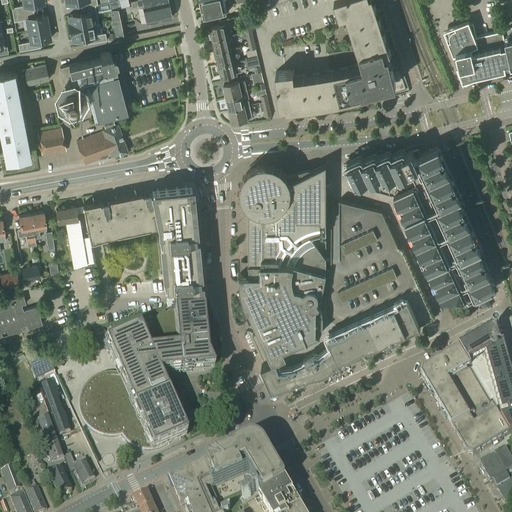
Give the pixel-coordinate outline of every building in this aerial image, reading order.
[(43,2),(43,0),(22,0),(23,5),(11,7),(12,14),(33,10),(32,4),(43,2)] [(167,0),(166,0),(142,6),(146,23),(171,17),(167,0)] [(223,0),(199,0),(201,9),(224,3),(223,0)] [(294,69),(276,71),(281,114),(325,109),(377,96),(376,91),(385,89),(387,95),(406,89),(400,69),(403,68),(380,0),(334,0),(340,16),(346,14),(359,52),(362,63),(347,67),(333,70),(318,73),(304,75),(295,76),(294,69)] [(97,3),(81,6),(82,12),(68,14),(69,21),(68,21),(69,27),(98,21),(95,4),(97,3)] [(224,3),(201,9),(203,18),(227,12),(224,3)] [(119,7),(109,10),(115,36),(125,34),(119,7)] [(34,16),(33,10),(12,14),(14,21),(26,19),(28,30),(48,26),(46,14),(34,16)] [(244,24),(240,25),(242,32),(252,29),(250,23),(249,17),(243,19),(244,24)] [(98,22),(98,21),(69,27),(70,32),(71,32),(72,38),(86,36),(87,42),(106,39),(105,32),(95,33),(93,23),(98,22)] [(467,21),(442,30),(452,55),(453,54),(456,65),(455,65),(460,79),(469,76),(506,67),(510,65),(511,66),(511,26),(506,28),(507,30),(502,31),(502,30),(476,36),(473,22),(467,23),(467,21)] [(228,35),(225,23),(210,26),(211,32),(209,32),(210,39),(212,38),(213,39),(228,35)] [(50,38),(48,26),(28,30),(30,41),(18,43),(19,51),(39,47),(38,40),(50,38)] [(231,48),(228,35),(213,39),(214,44),(212,45),(213,52),(231,48)] [(253,36),(248,38),(248,40),(249,43),(250,48),(250,49),(256,48),(256,46),(253,36)] [(149,54),(169,49),(166,38),(146,43),(149,54)] [(231,48),(213,52),(215,59),(217,58),(218,64),(234,60),(238,59),(237,54),(232,55),(231,48)] [(64,88),(60,94),(61,102),(64,103),(68,106),(76,104),(80,97),(78,90),(77,89),(79,85),(87,83),(96,117),(93,118),(125,110),(114,68),(117,66),(115,61),(112,60),(110,52),(109,51),(108,51),(107,51),(99,53),(99,56),(61,66),(60,66),(60,67),(59,67),(59,68),(59,69),(64,88)] [(249,57),(246,58),(248,68),(254,67),(256,73),(262,72),(262,71),(261,65),(260,65),(258,55),(249,57)] [(219,65),(217,66),(218,71),(220,71),(221,76),(236,73),(234,60),(218,64),(219,65)] [(45,63),(23,68),(27,84),(48,78),(45,63)] [(0,159),(5,159),(22,156),(27,155),(29,154),(13,73),(13,72),(11,72),(9,73),(9,72),(0,74),(0,159)] [(238,80),(223,84),(226,97),(241,93),(238,80)] [(244,106),(243,100),(248,99),(247,92),(241,93),(226,97),(229,109),(244,106)] [(244,106),(229,109),(232,122),(247,118),(252,117),(250,111),(246,112),(244,106)] [(103,131),(75,141),(84,163),(110,154),(110,155),(127,151),(117,123),(114,124),(111,116),(102,119),(104,127),(102,128),(103,131)] [(61,127),(37,132),(42,155),(65,150),(61,127)] [(360,156),(346,162),(356,183),(394,193),(446,307),(475,294),(475,293),(495,284),(484,262),(483,262),(478,251),(482,249),(459,198),(461,197),(438,146),(421,153),(420,154),(418,150),(413,151),(412,149),(404,153),(403,150),(390,156),(388,152),(376,158),(374,154),(361,160),(360,156)] [(241,260),(241,270),(241,276),(241,279),(241,281),(242,284),(242,286),(242,288),(243,291),(244,293),(245,298),(246,300),(247,302),(248,305),(248,307),(259,332),(253,335),(264,361),(276,388),(435,317),(403,247),(398,246),(382,211),(362,205),(360,212),(348,209),(350,202),(339,199),(339,258),(326,267),(326,162),(291,179),(290,177),(289,174),(288,172),(286,170),(284,168),(282,166),(279,164),(277,163),(274,162),(271,161),(268,161),(266,161),(263,161),(260,161),(257,162),(255,163),(252,164),(250,166),(248,167),(246,169),(244,171),(243,173),(241,176),(240,178),(239,181),(239,184),(238,186),(238,189),(239,192),(239,195),(240,197),(241,200),(243,202),(244,205),(246,207),(248,209),(248,260),(241,260)] [(83,204),(82,204),(89,239),(106,236),(106,233),(115,231),(116,234),(149,227),(148,224),(158,222),(159,233),(160,233),(161,243),(160,243),(163,276),(164,276),(165,286),(164,286),(165,293),(165,300),(166,309),(202,299),(201,295),(201,289),(200,283),(199,283),(198,273),(199,273),(196,240),(195,240),(194,230),(195,230),(191,186),(151,190),(152,191),(142,193),(141,192),(109,198),(109,199),(99,202),(99,200),(83,204)] [(350,202),(348,209),(360,212),(362,205),(350,202)] [(75,205),(55,209),(58,222),(65,220),(73,268),(93,262),(88,236),(82,237),(78,218),(77,218),(75,205)] [(43,211),(30,213),(33,227),(35,238),(40,237),(39,230),(46,229),(45,225),(43,211)] [(30,213),(18,215),(20,229),(27,228),(27,234),(26,234),(28,246),(36,245),(35,238),(33,227),(30,213)] [(51,231),(45,232),(48,248),(54,247),(51,231)] [(40,277),(38,265),(22,268),(24,280),(40,277)] [(16,272),(0,274),(0,282),(1,288),(18,285),(16,272)] [(0,335),(1,335),(0,332),(6,330),(7,334),(21,330),(20,326),(26,324),(27,328),(42,324),(36,306),(22,310),(21,305),(25,303),(23,296),(0,302),(0,335)] [(115,368),(65,389),(94,455),(126,441),(127,443),(131,446),(135,448),(139,449),(143,451),(148,451),(151,451),(152,453),(187,437),(179,418),(197,411),(193,401),(203,397),(193,373),(213,371),(207,358),(202,300),(171,308),(164,311),(160,315),(130,328),(131,331),(129,331),(127,331),(125,331),(123,331),(121,332),(119,333),(117,334),(115,335),(113,337),(112,338),(111,340),(110,342),(105,345),(115,368)] [(459,346),(458,346),(459,349),(460,349),(469,364),(472,368),(469,369),(490,405),(492,403),(510,434),(511,432),(511,374),(504,347),(504,346),(503,343),(504,343),(503,343),(499,329),(500,327),(499,324),(496,323),(493,324),(492,326),(483,332),(477,335),(478,335),(471,339),(465,342),(466,342),(459,346)] [(42,346),(25,352),(36,381),(54,372),(42,346)] [(423,370),(421,376),(467,454),(473,456),(510,434),(492,403),(490,405),(469,369),(472,368),(469,364),(460,349),(459,349),(423,370)] [(38,389),(57,439),(70,434),(51,384),(38,389)] [(48,418),(35,423),(50,464),(63,459),(48,418)] [(183,474),(169,480),(169,481),(180,507),(181,507),(182,507),(188,504),(191,511),(240,511),(240,510),(285,484),(286,483),(279,471),(274,463),(272,459),(269,454),(267,450),(265,448),(264,447),(262,445),(261,444),(260,444),(259,443),(258,443),(256,442),(255,442),(253,442),(251,442),(250,443),(249,443),(248,443),(246,444),(241,446),(232,451),(227,453),(219,457),(213,460),(207,462),(195,468),(186,472),(183,474)] [(511,460),(507,452),(480,467),(491,484),(493,483),(508,509),(511,507),(511,460)] [(69,454),(63,457),(69,474),(74,472),(81,486),(94,479),(86,463),(83,459),(73,464),(69,454)] [(3,460),(0,460),(0,467),(1,470),(0,470),(0,471),(7,492),(20,488),(13,466),(6,468),(3,460)] [(55,473),(49,476),(60,500),(71,495),(60,471),(55,473)] [(286,483),(240,510),(240,511),(269,511),(276,508),(295,497),(286,483)] [(36,487),(24,492),(32,511),(42,511),(46,510),(36,487)] [(30,511),(21,491),(8,497),(14,511),(30,511)] [(130,505),(121,509),(122,511),(136,511),(153,505),(147,492),(128,501),(130,505)] [(276,508),(269,511),(298,511),(302,510),(295,497),(276,508)]
